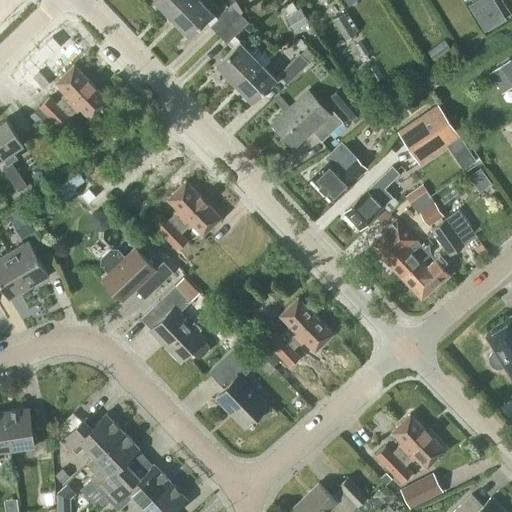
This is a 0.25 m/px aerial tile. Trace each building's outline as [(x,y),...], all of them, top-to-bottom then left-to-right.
[(154,0),(171,17),(188,0),(154,0)] [(212,13),(213,12),(201,0),(188,0),(171,17),(189,36),(205,20),(219,34),(240,13),(232,4),(217,18),(212,13)] [(475,0),(469,4),(485,29),(505,17),(494,0),(475,0)] [(293,31),(309,21),(301,8),(298,10),(293,2),(284,7),(289,15),(285,17),(293,31)] [(356,33),(344,12),(332,18),(345,40),(356,33)] [(235,35),(249,22),(240,13),(219,34),(232,48),(217,64),(234,83),(263,54),(256,46),(251,51),(240,40),(235,35)] [(452,50),(445,39),(427,51),(434,62),(452,50)] [(303,49),(300,53),(309,62),(315,56),(307,48),(306,47),(304,49),(303,49)] [(287,83),(309,62),(300,53),(279,74),(287,83)] [(276,77),(265,66),(270,60),(263,54),(234,83),(252,101),(276,77)] [(488,72),(502,93),(511,86),(511,59),(511,58),(488,72)] [(63,98),(81,117),(105,93),(87,74),(63,98)] [(341,85),(329,96),(351,120),(363,110),(341,85)] [(322,140),(343,121),(332,110),(329,113),(309,91),(273,123),(294,146),(312,129),(322,140)] [(105,93),(81,117),(99,135),(123,111),(105,93)] [(38,106),(65,123),(71,113),(45,96),(38,106)] [(408,147),(449,119),(438,103),(397,131),(408,147)] [(13,150),(23,144),(6,119),(0,123),(0,153),(3,157),(2,158),(8,166),(13,163),(12,161),(18,158),(13,150)] [(449,119),(408,147),(419,163),(460,136),(449,119)] [(368,168),(355,155),(342,140),(324,156),(328,160),(311,176),(334,200),(353,183),(352,183),(368,168)] [(11,180),(20,174),(13,163),(8,166),(4,169),(11,180)] [(360,228),(377,212),(393,196),(385,187),(400,173),(393,165),(345,211),(360,228)] [(85,180),(79,171),(50,189),(59,203),(78,191),(75,186),(85,180)] [(20,174),(11,180),(18,191),(27,185),(20,174)] [(166,204),(184,223),(208,199),(190,180),(166,204)] [(97,197),(88,188),(81,194),(89,204),(97,197)] [(184,223),(202,241),(226,217),(208,199),(184,223)] [(444,215),(434,201),(420,211),(430,225),(444,215)] [(161,209),(152,217),(179,246),(188,238),(161,209)] [(446,218),(430,229),(449,255),(465,244),(459,235),(471,227),(458,209),(446,218)] [(11,220),(22,239),(35,231),(24,212),(11,220)] [(416,267),(423,260),(415,252),(423,246),(397,218),(381,232),(383,235),(371,245),(401,276),(415,265),(416,267)] [(210,281),(239,256),(224,240),(196,264),(210,281)] [(29,287),(49,275),(29,241),(9,253),(29,287)] [(154,290),(173,272),(163,261),(156,269),(135,247),(125,257),(117,249),(111,249),(101,258),(101,265),(109,272),(102,279),(123,300),(145,280),(154,290)] [(0,284),(9,299),(29,287),(9,253),(0,257),(0,284)] [(444,278),(450,272),(436,258),(428,266),(423,260),(416,267),(415,265),(401,276),(422,298),(444,279),(444,278)] [(184,276),(176,284),(191,301),(200,293),(184,276)] [(180,312),(190,301),(191,301),(176,284),(156,303),(166,314),(150,329),(180,360),(190,351),(197,358),(201,356),(205,354),(207,351),(209,347),(202,339),(204,338),(180,312)] [(269,310),(287,329),(311,305),(293,286),(269,310)] [(329,323),(311,305),(287,329),(305,347),(329,323)] [(511,376),(511,375),(511,319),(486,335),(495,350),(491,352),(489,357),(489,362),(492,366),(496,369),(501,369),(505,366),(511,376)] [(274,324),(263,335),(291,362),(302,352),(274,324)] [(249,371),(243,364),(249,359),(235,344),(208,371),(224,388),(215,397),(229,411),(231,409),(247,425),(267,405),(242,378),(249,371)] [(511,398),(500,406),(508,418),(511,415),(511,398)] [(26,457),(47,454),(43,425),(31,427),(28,407),(5,410),(10,448),(25,446),(26,457)] [(413,409),(388,433),(406,452),(431,428),(413,409)] [(0,449),(10,448),(5,410),(0,410),(0,449)] [(95,456),(123,430),(107,413),(92,427),(84,419),(62,439),(77,454),(85,445),(95,456)] [(424,470),(449,447),(431,428),(406,452),(424,470)] [(104,496),(132,469),(124,461),(139,447),(123,430),(95,456),(87,464),(96,474),(90,480),(104,496)] [(387,439),(375,449),(404,479),(415,469),(387,439)] [(144,506),(171,480),(155,463),(140,477),(132,469),(104,496),(118,510),(134,496),(144,506)] [(413,503),(447,487),(437,467),(404,483),(413,503)] [(70,476),(62,468),(54,475),(62,483),(70,476)] [(331,511),(350,511),(358,505),(367,496),(348,475),(338,485),(341,488),(333,496),(319,482),(291,508),(294,511),(325,511),(329,509),(331,511)] [(187,497),(171,480),(144,506),(137,511),(171,511),(187,497)] [(67,482),(56,492),(57,511),(71,511),(71,498),(77,493),(67,482)] [(53,507),(52,494),(40,495),(42,508),(53,507)] [(506,511),(492,497),(483,505),(472,494),(452,511),(506,511)]
